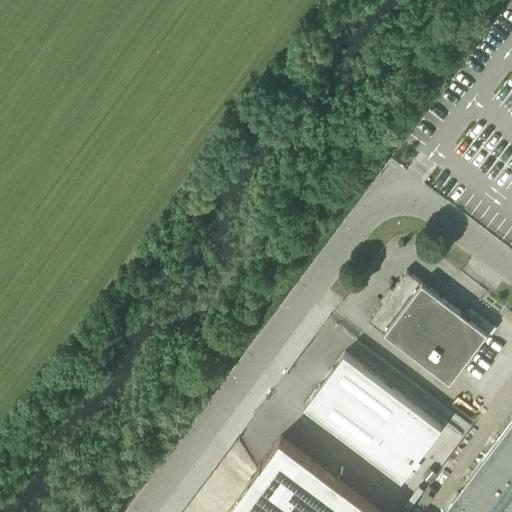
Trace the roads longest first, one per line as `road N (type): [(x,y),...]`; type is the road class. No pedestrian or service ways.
road 1 (unclassified): [(158,511),(379,209),(394,201)]
road 2 (unclassified): [(511,263),(436,205),(394,201)]
